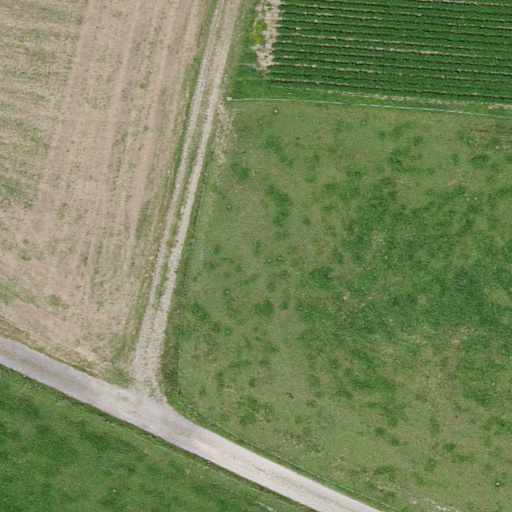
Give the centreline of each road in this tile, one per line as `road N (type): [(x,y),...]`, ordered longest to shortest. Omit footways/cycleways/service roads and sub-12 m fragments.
road 1 (track): [(0,352),(164,424),(152,381),(155,339),(234,0)]
road 2 (track): [(164,424),(359,511)]
